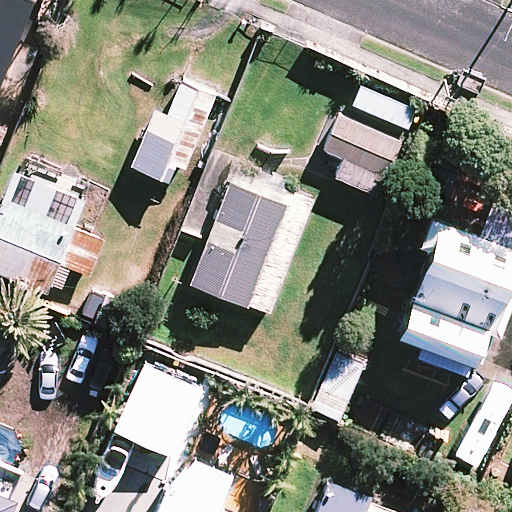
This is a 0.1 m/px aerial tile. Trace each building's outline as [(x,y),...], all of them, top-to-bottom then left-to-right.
[(0,57),(14,25),(0,18),(0,57)] [(215,89),(182,75),(167,110),(156,106),(132,161),(176,180),(215,89)] [(399,138),(336,112),(322,146),(344,154),(336,174),(377,192),(399,138)] [(212,148),(204,169),(183,226),(207,235),(191,278),(268,307),(290,247),(313,186),(212,148)] [(83,194),(17,166),(0,204),(0,268),(56,293),(69,261),(87,269),(98,244),(68,231),(83,194)] [(493,320),(502,323),(511,296),(511,195),(492,189),(467,180),(453,219),(439,214),(398,326),(480,356),(493,320)] [(132,293),(103,282),(90,317),(119,328),(132,293)] [(0,375),(11,350),(0,345),(0,375)] [(0,511),(28,445),(0,433),(0,511)] [(413,511),(415,509),(327,477),(314,511),(413,511)] [(218,511),(222,505),(165,481),(151,511),(218,511)]
